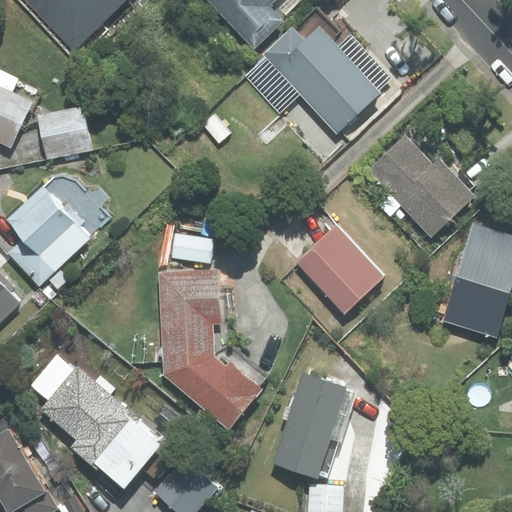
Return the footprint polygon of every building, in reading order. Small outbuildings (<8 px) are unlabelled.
[(25,0),(77,52),(130,0),(25,0)] [(209,0),(256,47),(283,21),(268,5),(273,0),(209,0)] [(280,113),(301,93),(337,131),(392,80),(349,33),(353,30),(340,15),(330,24),(315,8),(266,54),(268,57),(246,77),(280,113)] [(0,139),(10,145),(30,103),(11,93),(18,78),(0,69),(0,139)] [(83,107),(39,116),(48,158),(91,149),(83,107)] [(433,166),(405,136),(368,170),(431,237),(475,196),(440,159),(433,166)] [(85,190),(75,180),(63,176),(53,180),(11,220),(28,238),(13,253),(40,281),(107,217),(99,209),(110,198),(99,186),(85,190)] [(497,336),(511,287),(511,235),(474,224),(445,320),(497,336)] [(336,226),(299,261),(346,310),(383,276),(336,226)] [(213,239),(175,233),(172,258),(210,263),(213,239)] [(162,276),(165,375),(232,350),(230,295),(216,295),(216,274),(162,276)] [(0,281),(0,320),(20,303),(0,281)] [(232,350),(165,375),(229,427),(261,388),(258,386),(265,377),(232,350)] [(72,447),(98,469),(100,466),(124,487),(159,445),(133,424),(138,418),(77,367),(75,370),(57,355),(31,385),(49,400),(41,409),(78,440),(72,447)] [(345,391),(346,387),(303,374),(274,463),(316,477),(318,473),(327,476),(354,394),(345,391)] [(8,430),(0,435),(0,493),(11,511),(50,511),(56,508),(8,430)] [(185,458),(155,491),(179,511),(196,511),(218,488),(185,458)] [(341,511),(343,486),(310,484),(308,511),(341,511)]
